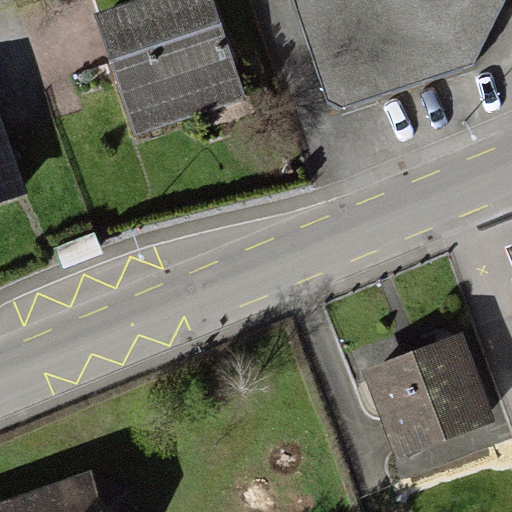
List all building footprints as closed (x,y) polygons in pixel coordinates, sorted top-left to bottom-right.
[(503,0),(294,0),(335,123),(483,75),(508,12),(503,0)] [(197,5),(100,39),(140,151),(236,117),(197,5)] [(0,177),(0,220),(14,216),(0,177)] [(467,367),(368,400),(397,487),(496,455),(467,367)] [(89,498),(48,511),(115,511),(113,506),(89,498)]
